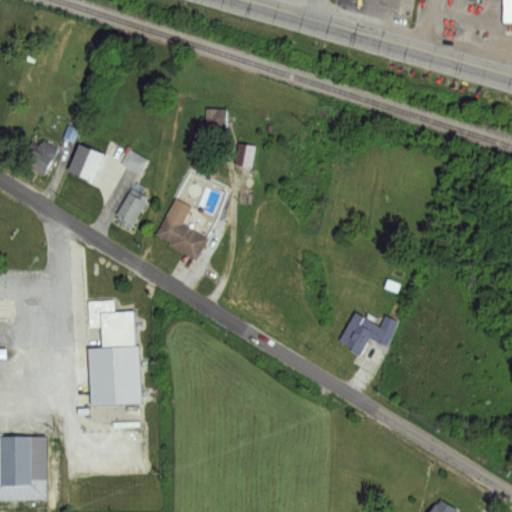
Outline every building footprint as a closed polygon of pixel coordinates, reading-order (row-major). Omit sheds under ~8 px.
[(511,0),(501,0),(501,23),(511,22),(511,0)] [(202,130),(225,130),(225,109),(202,109),(202,130)] [(44,138),(59,146),(47,169),(31,161),(44,138)] [(79,141),(104,151),(94,178),(69,167),(79,141)] [(131,148),(149,158),(141,174),(122,164),(131,148)] [(128,192),(144,200),(130,226),(120,221),(123,216),(117,213),(128,192)] [(177,194),(194,205),(183,223),(209,238),(197,259),(154,233),(177,194)] [(102,307),(133,305),(139,402),(92,404),(89,346),(105,345),(102,307)] [(387,313),(399,320),(386,343),(368,334),(359,351),(340,341),(356,309),(365,314),(367,309),(378,315),(375,322),(381,326),(387,313)] [(0,435),(48,435),(48,501),(0,501),(0,435)] [(434,511),(442,498),(459,508),(457,511),(434,511)]
